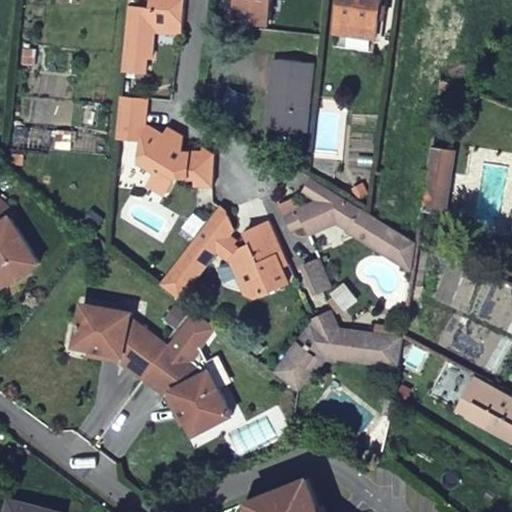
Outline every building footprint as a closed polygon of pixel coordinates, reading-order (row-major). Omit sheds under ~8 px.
[(150,0),(149,8),(130,7),(124,70),(145,73),(147,58),(153,58),(155,28),(183,31),(185,0),(150,0)] [(273,0),(237,0),(235,17),(271,22),(273,0)] [(342,0),(337,31),(377,37),(382,0),(342,0)] [(216,23),(226,25),(227,17),(217,15),(216,23)] [(225,34),(226,25),(216,23),(214,32),(225,34)] [(334,47),(374,53),(377,37),(337,31),(334,47)] [(309,132),(317,63),(278,58),(274,96),(272,96),(269,120),(291,122),(291,130),(309,132)] [(456,84),(442,79),(440,91),(456,84)] [(246,93),(229,87),(219,112),(236,118),(246,93)] [(150,99),(122,97),(118,139),(144,141),(142,155),(160,165),(151,181),(169,192),(179,177),(196,178),(196,185),(214,187),(217,155),(205,147),(204,155),(185,153),(186,136),(176,130),(171,128),(166,137),(153,129),(154,127),(147,126),(150,99)] [(431,128),(433,106),(416,103),(413,125),(431,128)] [(269,127),(291,130),(291,122),(269,120),(269,127)] [(455,151),(431,147),(422,208),(447,212),(455,151)] [(409,234),(310,177),(301,191),(319,202),(314,204),(310,201),(298,207),(298,209),(284,215),(291,230),(305,225),(309,233),(340,221),(348,226),(346,231),(413,271),(418,240),(409,234)] [(16,211),(0,199),(0,278),(5,285),(41,262),(10,215),(16,211)] [(220,205),(159,285),(180,300),(218,251),(232,261),(245,292),(257,296),(287,282),(275,255),(283,252),(270,222),(245,233),(249,244),(239,249),(227,239),(233,231),(228,211),(220,205)] [(411,214),(409,234),(418,240),(421,216),(411,214)] [(333,287),(320,257),(303,264),(316,294),(333,287)] [(166,395),(195,434),(233,414),(210,370),(199,376),(193,364),(142,327),(129,324),(132,312),(83,303),(75,346),(123,354),(121,361),(166,395)] [(334,312),(313,320),(275,372),(299,391),(324,357),(399,368),(404,337),(340,328),(334,312)] [(511,437),(511,393),(476,374),(464,395),(476,401),(469,415),(511,437)] [(458,408),(469,415),(476,401),(464,395),(458,408)] [(319,511),(306,478),(252,499),(218,511),(319,511)] [(48,511),(11,503),(8,511),(48,511)]
